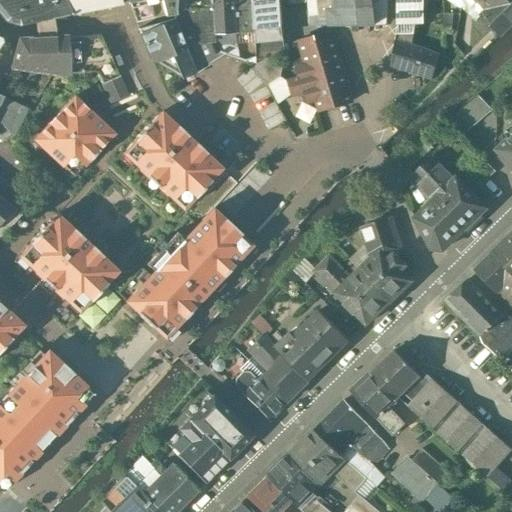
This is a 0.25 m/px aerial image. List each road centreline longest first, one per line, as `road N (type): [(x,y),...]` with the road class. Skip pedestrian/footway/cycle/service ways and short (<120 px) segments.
road 1 (residential): [(396,320),(203,511)]
road 2 (unknown): [(64,320),(250,142)]
road 3 (residential): [(396,320),(511,427)]
road 4 (residential): [(438,278),(372,147)]
